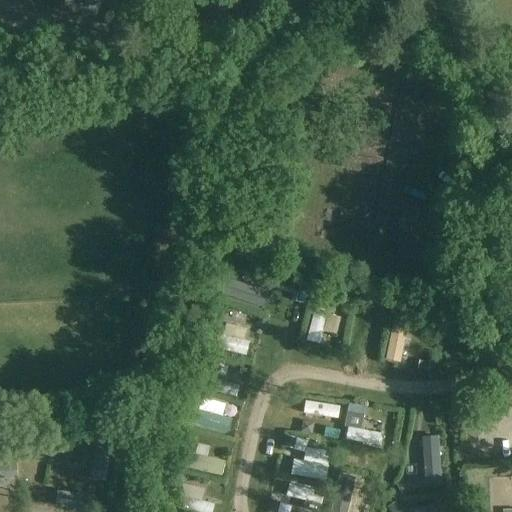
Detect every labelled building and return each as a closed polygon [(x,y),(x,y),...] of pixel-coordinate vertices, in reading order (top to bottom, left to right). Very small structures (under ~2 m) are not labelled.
[(195,0),(200,11),(226,0),(195,0)] [(141,26),(140,13),(127,14),(129,26),(141,26)] [(231,253),(215,295),(231,301),(247,258),(231,253)] [(305,347),(324,349),(328,316),(308,314),(305,347)] [(225,326),(218,353),(246,359),(252,332),(225,326)] [(379,350),(380,331),(365,331),(364,350),(379,350)] [(384,367),(406,366),(404,331),(383,332),(384,367)] [(196,431),(227,437),(230,421),(220,419),(224,398),(239,400),(241,388),(229,385),(233,367),(210,363),(196,431)] [(342,424),(344,407),(306,404),(304,421),(342,424)] [(362,433),(363,411),(346,410),(345,448),(381,449),(382,433),(362,433)] [(420,465),(413,465),(413,480),(441,480),(441,442),(420,442),(420,465)] [(95,444),(90,479),(106,482),(110,446),(95,444)] [(325,479),(327,450),(294,449),(293,459),(292,478),(325,479)] [(225,463),(188,455),(185,470),(221,478),(225,463)] [(0,464),(0,480),(17,479),(17,463),(0,464)] [(184,485),(179,511),(215,511),(217,506),(204,503),(207,489),(184,485)] [(288,490),(289,503),(311,502),(310,489),(288,490)] [(94,511),(96,496),(57,491),(55,507),(92,511),(94,511)] [(350,511),(353,498),(335,495),(331,511),(350,511)] [(273,502),(270,511),(291,511),(293,506),(273,502)]
